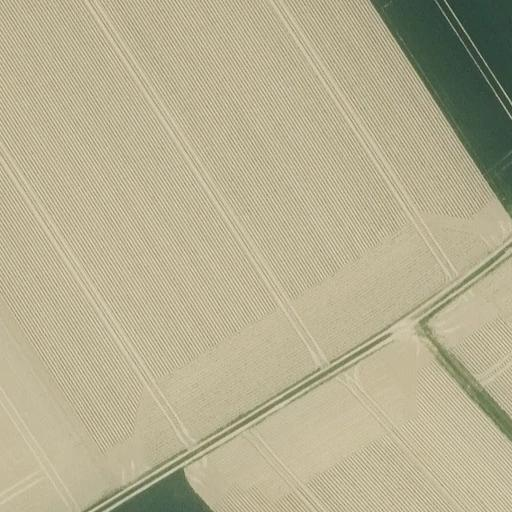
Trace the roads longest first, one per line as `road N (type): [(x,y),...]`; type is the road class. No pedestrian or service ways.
road 1 (track): [(101,511),(409,323),(511,248)]
road 2 (track): [(415,319),(511,431)]
